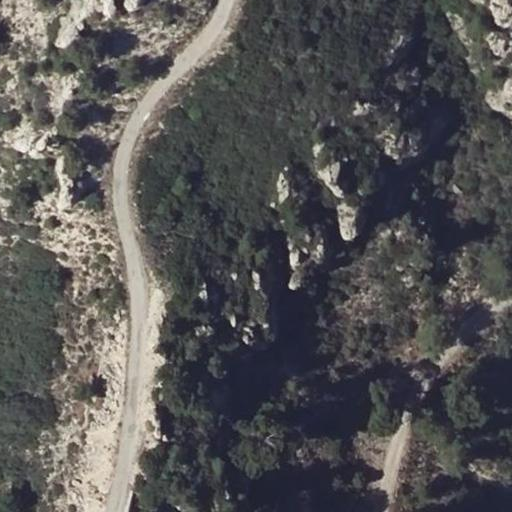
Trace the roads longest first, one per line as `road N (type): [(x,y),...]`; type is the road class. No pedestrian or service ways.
road 1 (track): [(110,511),(139,294),(119,169),(167,77),(201,48),(227,0)]
road 2 (track): [(511,301),(453,343),(427,379),(394,455),(382,511)]
